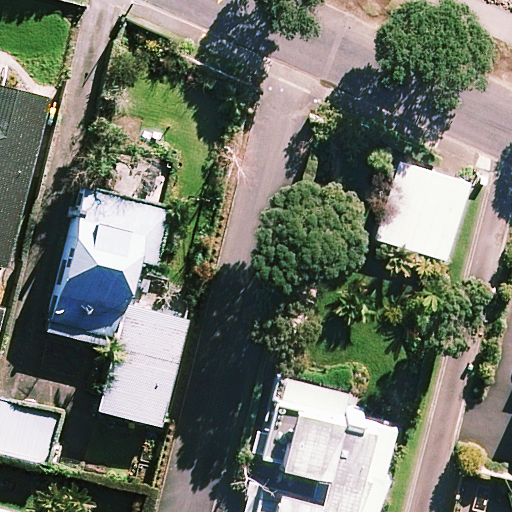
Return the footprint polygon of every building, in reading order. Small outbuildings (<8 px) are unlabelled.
[(0,281),(43,103),(0,92),(0,309),(0,308),(0,281)] [(468,181),(398,160),(376,237),(446,258),(468,181)] [(163,208),(81,187),(45,332),(109,348),(93,411),(155,427),(181,322),(120,306),(131,261),(149,266),(163,208)] [(361,393),(274,372),(255,449),(328,467),(322,494),(253,477),(244,511),(374,511),(396,424),(356,415),(361,393)] [(58,416),(0,400),(0,453),(45,466),(58,416)]
